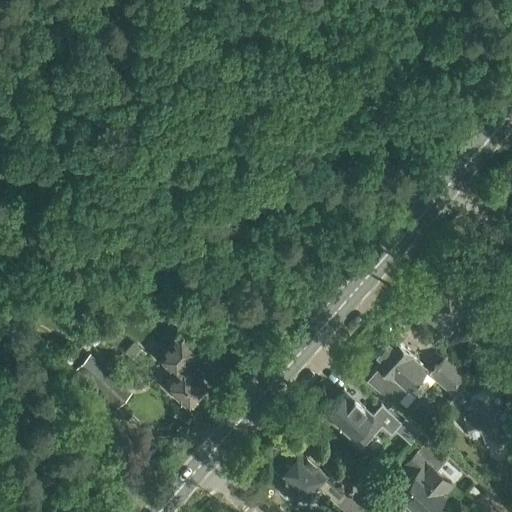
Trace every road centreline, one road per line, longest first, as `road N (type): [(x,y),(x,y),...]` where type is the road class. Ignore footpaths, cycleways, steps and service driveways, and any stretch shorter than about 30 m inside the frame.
road 1 (tertiary): [(201,465),(453,178)]
road 2 (residential): [(511,291),(490,227),(453,178)]
